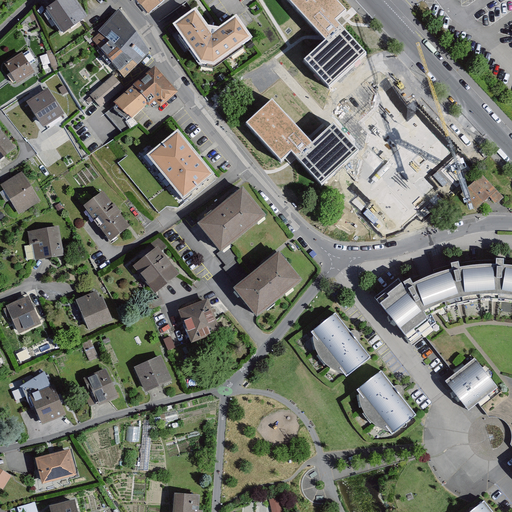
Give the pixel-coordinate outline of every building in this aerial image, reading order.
[(60,0),(48,9),(65,32),(88,16),(77,0),(60,0)] [(134,0),(146,14),(163,0),(134,0)] [(325,42),(304,61),(329,89),(366,55),(335,22),(346,12),(334,0),(286,0),(313,29),(322,38),(325,42)] [(119,8),(93,40),(125,76),(151,52),(119,8)] [(244,28),(238,19),(225,28),(212,37),(194,12),(176,24),(202,61),(214,63),(250,37),(244,28)] [(6,63),(19,84),(37,72),(24,52),(6,63)] [(154,67),(116,102),(134,123),(157,102),(162,107),(177,92),(154,67)] [(92,93),(95,101),(121,80),(114,76),(92,93)] [(28,101),(45,125),(63,112),(47,88),(28,101)] [(272,100),(246,125),(281,163),(291,153),(294,156),(295,157),(321,186),(359,151),(334,124),(313,144),(309,140),(272,100)] [(106,112),(111,121),(118,117),(113,108),(106,112)] [(457,153),(418,110),(390,135),(406,153),(365,190),(396,225),(437,188),(429,179),(457,153)] [(0,158),(15,147),(0,126),(0,158)] [(180,131),(150,155),(186,199),(215,176),(180,131)] [(1,183),(19,212),(41,199),(23,170),(1,183)] [(460,194),(475,211),(491,196),(497,203),(505,196),(484,173),(460,194)] [(245,189),(201,225),(224,253),(268,216),(245,189)] [(86,204),(112,240),(131,226),(106,190),(86,204)] [(29,232),(34,259),(65,253),(60,226),(29,232)] [(160,247),(137,265),(159,292),(182,274),(160,247)] [(279,253),(236,288),(259,317),(303,282),(279,253)] [(511,264),(502,263),(457,266),(411,282),(381,303),(411,343),(437,324),(428,312),(465,298),(502,295),(511,297),(511,264)] [(77,299),(91,329),(114,319),(100,289),(77,299)] [(8,305),(20,332),(42,322),(30,295),(8,305)] [(181,310),(194,342),(223,330),(209,298),(181,310)] [(374,359),(338,315),(313,336),(349,380),(374,359)] [(135,365),(145,390),(173,380),(163,354),(135,365)] [(477,361),(448,384),(470,412),(499,389),(477,361)] [(85,389),(90,401),(98,398),(100,404),(117,396),(105,368),(87,376),(91,386),(85,389)] [(420,416),(382,373),(358,393),(396,437),(420,416)] [(31,393),(44,424),(68,413),(54,383),(31,393)] [(37,457),(44,483),(77,474),(69,448),(37,457)] [(0,467),(0,486),(4,489),(12,475),(0,467)] [(177,492),(175,511),(199,511),(201,494),(177,492)] [(270,498),(274,511),(284,509),(281,495),(270,498)] [(52,505),(54,511),(81,511),(77,498),(52,505)] [(38,511),(35,502),(20,507),(22,511),(38,511)]
